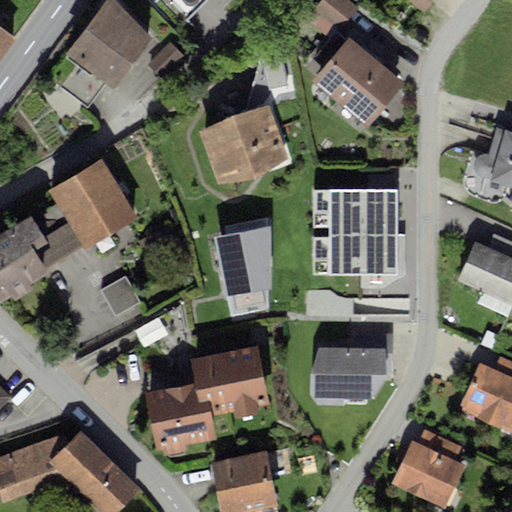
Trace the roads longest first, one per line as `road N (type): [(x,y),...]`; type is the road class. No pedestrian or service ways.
road 1 (residential): [(480,0),(433,66),(427,99),(425,350),(337,511)]
road 2 (residential): [(0,328),(177,511)]
road 3 (residential): [(132,116),(0,198)]
